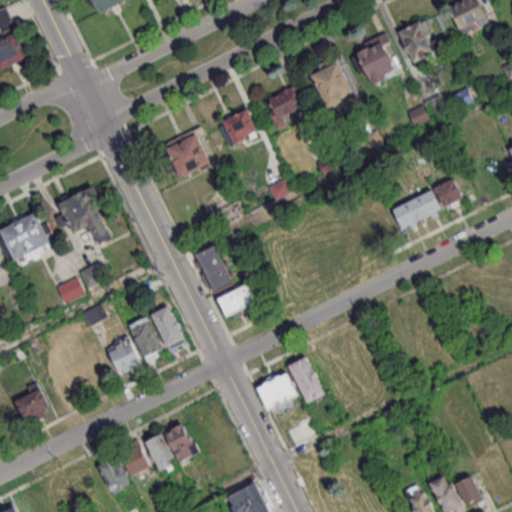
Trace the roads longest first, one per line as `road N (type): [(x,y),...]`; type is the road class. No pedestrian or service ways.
road 1 (residential): [(0,473),(511,216)]
road 2 (residential): [(295,511),(39,0)]
road 3 (residential): [(0,184),(59,155),(101,122),(344,0)]
road 4 (residential): [(252,0),(82,86),(0,114)]
